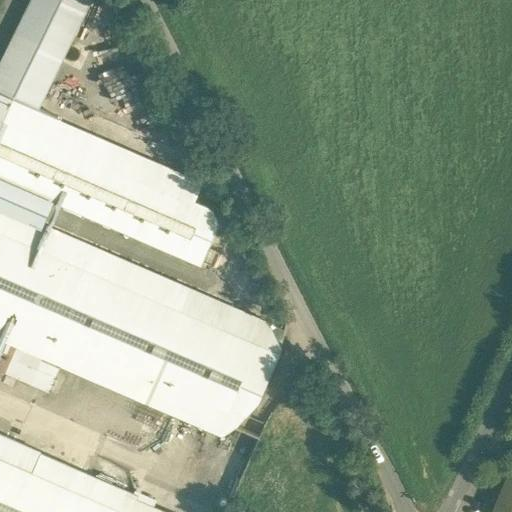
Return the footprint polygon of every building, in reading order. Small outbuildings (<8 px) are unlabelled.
[(202,182),(12,100),(0,126),(0,174),(201,262),(220,221),(214,209),(194,201),(202,182)] [(0,206),(0,322),(238,426),(261,400),(281,355),(286,329),(266,321),(266,322),(0,206)] [(61,364),(12,342),(7,354),(56,375),(61,364)] [(0,511),(128,511),(0,456),(0,511)] [(511,511),(511,472),(495,511),(511,511)]
